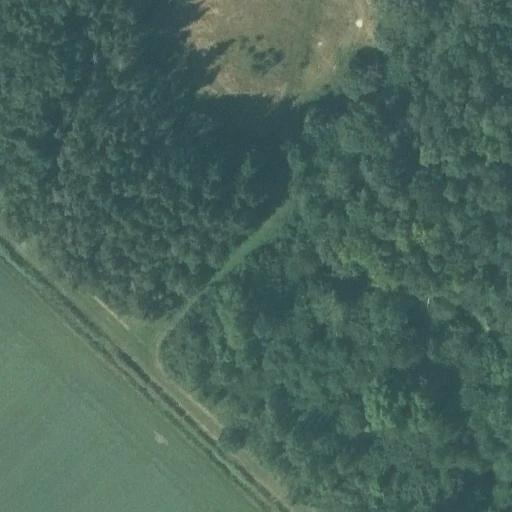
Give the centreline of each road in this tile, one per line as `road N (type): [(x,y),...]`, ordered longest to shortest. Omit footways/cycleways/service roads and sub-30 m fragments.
road 1 (track): [(139,364),(258,244),(283,185),(288,71),(320,0)]
road 2 (track): [(294,511),(0,233)]
